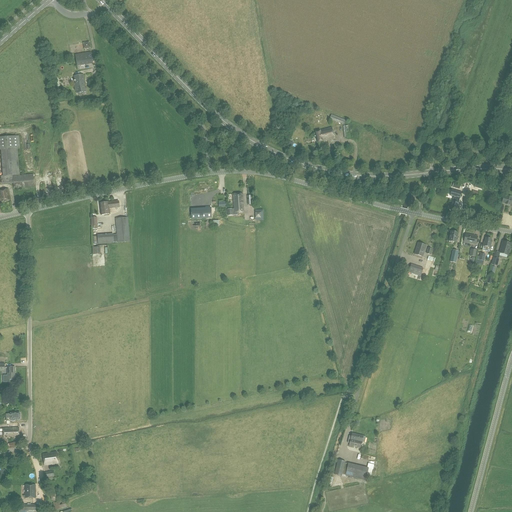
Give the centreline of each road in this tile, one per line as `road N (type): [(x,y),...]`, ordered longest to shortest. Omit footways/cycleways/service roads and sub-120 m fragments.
road 1 (secondary): [(430,172),(353,174),(274,154),(225,123),(103,1)]
road 2 (unclassified): [(0,452),(22,447),(30,434),(28,210)]
road 3 (unclassified): [(208,173),(200,126),(97,18),(65,14),(51,0)]
road 4 (unclassified): [(208,173),(255,171),(399,210)]
road 5 (unclassified): [(28,210),(208,173)]
road 6 (tertiary): [(471,511),(511,358)]
